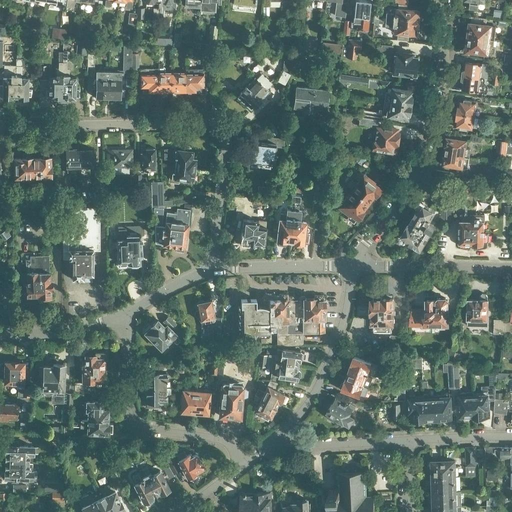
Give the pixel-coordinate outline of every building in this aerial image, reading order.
[(201,8),(201,3),(201,0),(186,0),(186,7),(201,8)] [(234,0),(234,4),(233,7),(255,9),(256,6),(256,0),(234,0)] [(369,10),(370,1),(363,0),(354,0),(353,16),(355,16),(354,22),(353,22),(345,21),(344,34),(352,35),(352,29),(367,31),(369,10)] [(470,0),(469,9),(478,10),(479,1),(484,2),(484,0),(470,0)] [(386,13),(385,20),(417,23),(417,18),(420,18),(421,11),(418,11),(418,10),(407,9),(408,3),(398,3),(397,9),(394,8),(393,14),(386,13)] [(135,26),(136,13),(129,13),(128,26),(135,26)] [(385,20),(378,19),(374,19),(373,25),(377,25),(377,23),(382,24),(383,23),(385,23),(385,26),(395,27),(394,33),(398,33),(397,40),(408,41),(408,34),(416,35),(416,34),(419,34),(419,28),(417,28),(417,23),(385,20)] [(468,37),(494,41),(496,27),(491,26),(470,23),(469,24),(468,26),(467,29),(469,30),(468,37)] [(209,40),(208,47),(215,48),(218,26),(211,25),(209,40)] [(86,32),(85,40),(93,41),(94,32),(86,32)] [(181,46),(182,40),(183,34),(176,33),(174,46),(181,46)] [(251,33),(249,49),(256,50),(258,34),(251,33)] [(494,41),(468,37),(466,51),(473,52),(473,53),(477,53),(477,52),(488,53),(494,54),(495,47),(493,47),(494,41)] [(342,47),(341,56),(346,57),(357,58),(358,49),(359,49),(360,40),(348,39),(348,40),(347,47),(342,47)] [(77,53),(88,53),(88,41),(78,41),(77,53)] [(334,44),(333,53),(340,54),(341,45),(334,44)] [(370,51),(378,52),(392,53),(393,45),(382,44),(381,46),(371,49),(370,51)] [(203,48),(203,59),(211,59),(211,48),(203,48)] [(57,99),(62,99),(64,51),(62,51),(62,53),(59,53),(59,69),(56,69),(56,77),(50,77),(50,89),(45,88),(45,96),(49,96),(49,98),(57,98),(57,99)] [(68,51),(64,51),(62,99),(67,99),(67,98),(76,98),(76,97),(80,97),(80,89),(76,89),(76,77),(70,77),(70,70),(71,70),(73,69),(74,67),(74,64),(73,62),(71,61),(67,61),(68,56),(69,56),(69,52),(68,52),(68,51)] [(286,52),(284,70),(290,71),(292,53),(286,52)] [(411,75),(416,75),(416,74),(417,72),(417,70),(417,68),(417,67),(417,66),(416,66),(417,57),(412,57),(413,54),(415,54),(415,53),(412,53),(412,54),(395,52),(395,54),(394,54),(393,63),(390,62),(389,72),(408,75),(411,75)] [(323,67),(333,68),(334,61),(325,59),(323,67)] [(13,97),(16,97),(16,66),(16,61),(13,61),(13,65),(4,65),(4,77),(3,77),(3,85),(0,85),(0,97),(12,98),(13,97)] [(462,71),(462,76),(484,78),(484,79),(487,79),(488,71),(487,71),(487,64),(482,63),(465,61),(464,70),(462,71)] [(158,63),(158,69),(159,92),(165,92),(166,93),(169,93),(170,92),(171,92),(171,71),(165,71),(165,68),(162,68),(162,63),(158,63)] [(22,77),(23,66),(16,66),(16,97),(18,97),(18,98),(28,98),(28,97),(32,97),(32,89),(28,89),(28,78),(22,77)] [(103,70),(95,70),(95,78),(97,78),(96,89),(93,89),(92,96),(96,96),(96,97),(99,97),(100,98),(102,98),(103,97),(105,97),(105,98),(107,98),(108,81),(108,67),(103,67),(103,70)] [(123,79),(124,70),(113,70),(113,67),(108,67),(108,81),(107,98),(112,98),(112,97),(114,97),(115,98),(117,98),(118,98),(120,98),(120,96),(125,97),(125,90),(120,90),(120,79),(123,79)] [(158,69),(146,69),(141,69),(141,86),(140,86),(141,87),(148,87),(148,92),(152,92),(153,93),(156,93),(157,92),(159,92),(158,69)] [(184,69),(184,71),(185,92),(187,92),(188,93),(191,93),(192,91),(201,91),(200,86),(203,86),(203,79),(205,79),(205,75),(203,75),(203,74),(199,74),(199,69),(184,69)] [(285,85),(291,74),(284,70),(278,81),(285,85)] [(184,71),(171,71),(171,92),(174,92),(175,93),(178,93),(179,92),(185,92),(184,71)] [(247,99),(267,79),(262,74),(257,79),(256,78),(247,86),(240,93),(247,99)] [(340,74),(339,83),(346,84),(347,82),(369,85),(369,82),(378,83),(377,86),(388,88),(389,81),(340,74)] [(462,76),(461,80),(463,81),(462,90),(479,92),(486,93),(487,87),(483,83),(484,79),(484,78),(462,76)] [(272,84),(267,79),(247,99),(244,103),(251,110),(254,106),(255,106),(261,100),(260,99),(269,90),(267,89),(272,84)] [(329,89),(297,86),(295,106),(304,107),(303,108),(314,109),(314,106),(327,108),(329,89)] [(387,92),(385,101),(410,105),(410,103),(411,102),(412,99),(411,98),(411,95),(411,91),(390,87),(389,92),(387,92)] [(457,113),(457,114),(474,116),(476,102),(472,101),(472,100),(464,99),(464,100),(459,99),(459,105),(458,105),(458,107),(456,109),(456,111),(457,113)] [(410,105),(385,101),(383,110),(386,111),(386,115),(407,119),(408,114),(409,112),(410,111),(410,108),(409,107),(410,105)] [(382,113),(364,110),(363,118),(378,120),(380,121),(382,113)] [(350,126),(351,117),(336,114),(335,123),(350,126)] [(474,116),(457,114),(455,116),(455,118),(456,120),(456,121),(455,127),(460,127),(460,129),(467,130),(468,129),(472,129),(474,116)] [(378,120),(363,118),(360,117),(359,125),(373,127),(373,125),(377,126),(378,120)] [(373,147),(373,148),(373,150),(376,150),(378,152),(381,153),(383,151),(396,154),(397,142),(399,142),(399,138),(398,137),(399,133),(397,133),(397,129),(391,128),(391,130),(377,128),(374,128),(373,136),(375,136),(375,140),(374,140),(373,141),(373,142),(372,143),(372,144),(372,145),(372,146),(373,147)] [(250,157),(250,160),(258,161),(257,164),(269,166),(269,165),(275,166),(276,158),(273,158),(275,146),(280,147),(283,147),(284,138),(268,136),(267,142),(252,141),(250,157)] [(446,146),(444,155),(470,159),(470,158),(471,149),(466,149),(468,140),(446,137),(445,146),(446,146)] [(155,169),(155,148),(146,148),(146,150),(141,150),(141,171),(148,171),(148,169),(155,169)] [(76,149),(67,149),(67,167),(81,167),(81,151),(76,151),(76,149)] [(176,157),(175,166),(195,168),(195,166),(197,166),(197,162),(196,160),(196,159),(192,159),(193,151),(175,149),(174,157),(176,157)] [(94,150),(81,151),(81,167),(95,166),(94,150)] [(123,150),(108,150),(108,158),(114,158),(114,165),(116,165),(116,173),(129,173),(129,165),(131,165),(131,153),(123,153),(123,150)] [(15,159),(15,177),(16,177),(16,180),(33,180),(33,177),(51,176),(51,166),(50,166),(50,157),(49,157),(49,154),(47,153),(42,153),(41,154),(41,158),(40,158),(32,158),(31,158),(31,154),(30,153),(25,153),(23,154),(23,158),(23,159),(15,159)] [(480,159),(470,158),(470,159),(444,155),(444,156),(442,165),(468,168),(469,164),(479,165),(480,159)] [(497,162),(495,180),(503,180),(505,163),(497,162)] [(195,168),(175,166),(174,172),(172,172),(170,173),(169,180),(171,182),(178,183),(179,179),(193,181),(193,176),(194,176),(194,174),(196,174),(196,170),(195,169),(195,168)] [(104,187),(103,169),(96,169),(96,187),(104,187)] [(60,188),(68,188),(67,170),(59,170),(59,173),(59,188),(60,188)] [(450,172),(436,170),(435,176),(449,178),(450,172)] [(350,191),(367,204),(374,195),(375,196),(376,195),(378,195),(380,192),(380,190),(381,189),(380,188),(383,184),(377,179),(374,183),(359,171),(354,176),(359,180),(357,182),(352,179),(349,184),(353,187),(350,191)] [(435,176),(434,182),(447,185),(449,178),(435,176)] [(154,206),(163,205),(164,205),(164,201),(163,182),(151,182),(152,207),(154,206)] [(434,182),(433,189),(446,191),(447,185),(434,182)] [(303,190),(294,188),(293,195),(302,197),(303,190)] [(367,204),(350,191),(344,199),(341,197),(341,196),(337,193),(331,200),(349,215),(347,218),(353,223),(357,219),(358,219),(363,212),(361,211),(367,204)] [(277,209),(278,200),(254,197),(254,203),(266,205),(266,203),(272,204),(272,206),(274,209),(277,209)] [(436,211),(424,204),(422,203),(409,223),(400,237),(421,249),(432,231),(435,227),(428,223),(436,211)] [(154,206),(153,221),(161,222),(163,205),(154,206)] [(287,209),(287,214),(280,213),(277,244),(278,245),(284,246),(286,245),(286,241),(287,241),(289,241),(294,205),(291,205),(291,209),(287,209)] [(294,205),(289,241),(293,241),(293,242),(294,242),(296,243),(296,244),(301,245),(301,244),(303,243),(304,243),(304,242),(309,243),(310,234),(306,233),(308,221),(300,220),(301,210),(298,210),(299,206),(294,205)] [(69,249),(69,260),(72,260),(73,279),(74,279),(76,281),(80,281),(82,279),(84,279),(84,281),(93,281),(93,275),(94,275),(94,250),(99,250),(99,207),(69,207),(69,243),(66,243),(66,249),(69,249)] [(177,251),(183,252),(184,247),(186,247),(188,224),(190,209),(177,208),(176,213),(167,212),(165,226),(155,225),(155,243),(163,244),(163,245),(177,246),(177,251)] [(481,244),(483,244),(484,242),(487,242),(488,241),(488,235),(487,234),(485,234),(485,221),(484,221),(484,215),(462,214),(462,220),(461,220),(460,226),(460,243),(461,243),(461,246),(469,246),(469,243),(473,243),(476,243),(477,244),(480,244),(481,244)] [(256,243),(264,244),(266,227),(265,227),(266,221),(258,220),(258,221),(244,219),(243,229),(241,229),(240,239),(242,239),(241,244),(242,246),(249,246),(250,245),(250,244),(256,244),(256,243)] [(117,241),(111,241),(112,251),(117,251),(118,262),(119,262),(119,266),(120,267),(127,267),(128,266),(128,264),(141,264),(140,256),(142,256),(141,235),(144,235),(144,225),(126,226),(126,239),(117,239),(117,241)] [(26,259),(26,263),(26,264),(27,273),(22,273),(22,295),(27,295),(37,295),(37,297),(51,296),(51,289),(52,289),(52,280),(51,280),(51,272),(48,272),(48,255),(29,255),(29,259),(26,259)] [(241,306),(239,306),(238,307),(241,313),(239,313),(238,313),(241,320),(239,320),(238,320),(241,327),(239,327),(239,326),(238,327),(242,334),(277,333),(277,345),(303,345),(303,332),(324,332),(324,318),(324,309),(326,309),(328,307),(328,302),(326,301),(324,301),(324,295),(314,296),(314,299),(305,299),(305,296),(288,296),(288,294),(279,294),(279,296),(276,296),(275,294),(265,294),(263,297),(263,300),(269,300),(269,308),(268,307),(267,307),(264,306),(263,306),(261,306),(259,306),(258,306),(256,306),(256,299),(241,299),(241,306)] [(468,313),(468,319),(468,326),(488,326),(488,299),(488,296),(486,294),(481,294),(479,296),(479,299),(468,299),(468,305),(467,313),(468,313)] [(393,323),(393,299),(383,299),(383,295),(373,295),(373,300),(372,300),(372,315),(372,323),(373,323),(373,332),(392,332),(392,323),(393,323)] [(437,300),(429,300),(427,300),(427,310),(412,310),(409,325),(419,325),(425,325),(425,332),(439,332),(439,329),(446,329),(446,324),(448,324),(448,300),(446,298),(437,298),(437,300)] [(195,315),(194,315),(195,316),(198,318),(199,318),(200,321),(200,320),(201,327),(212,328),(214,328),(213,336),(213,340),(220,340),(222,318),(215,318),(215,317),(212,300),(206,301),(201,300),(200,300),(197,303),(197,306),(198,311),(196,311),(195,315)] [(175,333),(171,329),(176,324),(169,316),(164,321),(167,325),(165,327),(158,320),(152,326),(149,326),(145,330),(145,333),(148,335),(148,336),(149,337),(150,339),(152,340),(153,340),(161,349),(172,338),(175,341),(176,341),(179,339),(179,337),(175,333)] [(494,320),(494,333),(505,334),(505,333),(506,320),(494,320)] [(391,335),(389,351),(401,352),(403,337),(391,335)] [(442,360),(447,361),(453,363),(455,352),(455,348),(446,348),(446,354),(442,354),(442,360)] [(276,355),(275,362),(297,365),(298,361),(299,361),(299,360),(302,359),(302,354),(300,352),(300,351),(282,349),(282,350),(277,349),(276,355)] [(83,382),(75,382),(75,393),(96,393),(96,385),(89,385),(89,381),(104,381),(104,372),(103,372),(103,361),(106,361),(106,352),(95,353),(95,355),(88,355),(86,357),(86,360),(83,360),(83,382)] [(461,353),(455,352),(453,363),(459,364),(461,353)] [(421,356),(405,353),(405,368),(421,368),(421,356)] [(351,364),(350,367),(373,376),(377,365),(372,363),(372,362),(354,356),(353,357),(351,357),(349,361),(351,364)] [(20,396),(30,396),(30,388),(25,388),(25,362),(24,362),(22,360),(19,360),(17,362),(4,362),(4,363),(1,363),(1,370),(4,370),(4,384),(16,384),(16,388),(23,388),(23,391),(20,391),(20,396)] [(297,369),(297,365),(275,362),(266,361),(258,360),(258,366),(266,367),(272,368),(271,375),(296,379),(296,378),(299,377),(300,372),(297,370),(298,369),(297,369)] [(39,368),(39,376),(44,377),(44,379),(40,381),(40,388),(43,390),(43,394),(45,394),(46,396),(49,396),(51,394),(54,394),(63,394),(63,389),(63,385),(65,385),(65,377),(64,377),(64,365),(53,364),(53,367),(44,367),(44,368),(39,368)] [(369,387),(373,376),(350,367),(345,379),(369,387)] [(511,372),(497,372),(497,378),(511,379),(511,380),(510,393),(511,393),(511,372)] [(146,389),(167,389),(167,373),(146,373),(146,381),(144,382),(144,386),(146,387),(146,389)] [(369,387),(345,379),(344,381),(342,382),(340,387),(342,389),(341,390),(359,396),(365,398),(367,393),(369,387)] [(263,387),(266,389),(264,393),(257,390),(256,389),(255,395),(266,399),(276,405),(277,402),(279,403),(279,401),(283,403),(286,396),(283,394),(283,393),(276,389),(279,383),(269,381),(267,385),(264,383),(263,387)] [(220,407),(219,415),(240,417),(242,396),(246,394),(247,389),(243,386),(243,385),(222,383),(221,400),(218,400),(217,407),(220,407)] [(405,400),(405,387),(400,387),(397,387),(397,400),(405,400)] [(197,392),(196,392),(189,391),(189,388),(184,388),(183,391),(182,411),(187,412),(188,413),(192,413),(193,412),(195,412),(196,398),(197,392)] [(201,413),(207,413),(209,393),(209,389),(196,388),(196,392),(197,392),(196,398),(195,412),(196,414),(200,414),(201,413)] [(167,389),(146,389),(145,391),(145,395),(146,396),(146,405),(147,407),(159,407),(160,405),(160,403),(167,403),(167,389)] [(461,418),(474,417),(475,417),(474,392),(460,393),(461,396),(460,396),(461,418)] [(488,392),(474,392),(475,417),(474,417),(475,418),(489,418),(488,392)] [(443,396),(437,396),(438,420),(452,419),(450,393),(443,393),(443,396)] [(255,395),(254,403),(258,405),(255,410),(263,413),(261,417),(268,420),(269,417),(270,418),(276,405),(266,399),(255,395)] [(424,418),(423,397),(416,397),(415,395),(410,395),(410,399),(409,399),(411,422),(425,421),(425,418),(424,418)] [(424,418),(425,418),(429,418),(432,420),(438,420),(437,396),(423,397),(424,418)] [(345,404),(336,398),(333,403),(332,403),(331,405),(329,405),(328,408),(328,409),(327,411),(329,413),(328,415),(328,417),(333,420),(335,419),(336,418),(344,422),(344,421),(350,424),(354,418),(349,415),(351,411),(353,412),(356,407),(350,403),(349,405),(346,403),(345,404)] [(87,411),(87,418),(107,419),(108,410),(107,410),(107,401),(102,401),(103,401),(86,400),(86,411),(87,411)] [(18,404),(0,402),(0,420),(8,421),(8,419),(17,419),(18,410),(22,410),(23,404),(18,404)] [(400,404),(392,404),(392,418),(400,418),(400,404)] [(107,423),(107,419),(87,418),(87,419),(79,419),(79,417),(73,417),(73,425),(87,426),(87,434),(110,435),(110,433),(112,433),(112,424),(108,424),(108,423),(107,423)] [(268,425),(271,429),(277,424),(273,420),(268,425)] [(62,434),(47,433),(47,440),(61,441),(62,434)] [(1,462),(33,462),(33,454),(34,454),(34,453),(38,454),(39,447),(34,447),(34,446),(18,445),(18,442),(13,442),(13,446),(6,446),(6,453),(2,453),(2,454),(1,462)] [(476,467),(476,463),(475,449),(475,447),(466,447),(467,467),(476,467)] [(499,458),(499,448),(486,447),(486,463),(499,463),(499,458)] [(499,458),(505,458),(505,456),(507,456),(507,454),(511,454),(511,456),(511,447),(499,448),(499,458)] [(178,460),(183,469),(187,477),(189,479),(191,480),(197,477),(197,475),(196,472),(203,468),(203,465),(198,455),(195,454),(193,456),(192,453),(189,455),(189,454),(186,456),(185,453),(182,452),(176,455),(179,460),(178,460)] [(174,473),(183,469),(178,460),(176,455),(167,460),(174,473)] [(144,461),(140,463),(156,495),(160,493),(161,493),(162,495),(164,496),(170,493),(170,491),(169,489),(170,489),(160,470),(152,475),(144,461)] [(433,476),(433,477),(455,476),(454,468),(459,467),(459,461),(432,462),(432,469),(430,470),(430,475),(433,476)] [(33,462),(1,462),(1,469),(2,470),(5,470),(5,477),(12,478),(12,481),(17,482),(17,479),(32,480),(33,478),(37,478),(37,472),(33,471),(33,470),(32,470),(33,462)] [(153,497),(156,495),(140,463),(136,465),(140,472),(139,473),(136,473),(133,475),(132,477),(136,483),(134,484),(144,502),(145,504),(147,505),(153,502),(154,500),(152,497),(153,497)] [(467,467),(467,476),(476,476),(476,467),(467,467)] [(114,482),(120,478),(115,468),(108,471),(114,482)] [(375,511),(374,493),(373,493),(373,495),(367,495),(366,489),(368,489),(368,487),(366,487),(366,480),(368,480),(368,479),(366,479),(366,472),(367,472),(367,470),(337,472),(337,474),(338,473),(339,480),(337,480),(337,482),(339,482),(339,489),(330,489),(330,497),(329,497),(329,499),(332,499),(332,511),(375,511)] [(487,479),(498,479),(498,471),(487,471),(487,479)] [(433,491),(433,492),(455,491),(455,476),(433,477),(433,484),(430,485),(430,490),(433,491)] [(61,482),(45,482),(45,492),(61,492),(61,482)] [(99,489),(103,496),(108,505),(101,509),(102,511),(120,511),(121,511),(120,511),(125,509),(120,500),(115,490),(111,483),(99,489)] [(433,506),(433,507),(456,506),(455,491),(433,492),(433,498),(431,500),(431,505),(433,506)] [(63,492),(52,492),(52,501),(63,501),(63,492)] [(102,511),(101,509),(108,505),(103,496),(97,499),(93,492),(81,498),(85,505),(82,507),(84,511),(102,511)] [(255,511),(255,492),(240,493),(241,511),(255,511)] [(271,511),(270,492),(255,492),(255,511),(271,511)] [(284,506),(284,511),(311,511),(311,503),(308,503),(308,499),(297,500),(297,503),(292,503),(292,506),(284,506)]
